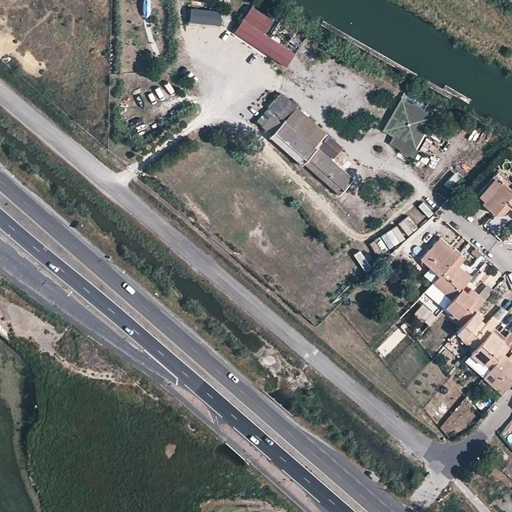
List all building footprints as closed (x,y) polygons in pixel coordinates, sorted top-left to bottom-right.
[(273,20),(252,7),(235,33),(286,67),(294,55),(263,35),(273,20)] [(192,9),(191,24),(220,26),(221,11),(192,9)] [(406,91),(402,98),(435,117),(439,110),(406,91)] [(405,144),(416,150),(435,117),(402,98),(394,112),(390,110),(387,116),(391,118),(384,131),(394,137),(390,144),(402,151),(405,144)] [(297,108),(285,121),(316,148),(318,146),(327,135),(297,108)] [(271,134),(269,136),(301,164),(303,162),(339,194),(353,177),(318,146),(316,148),(285,121),(284,120),(281,123),(274,116),(264,128),(271,134)] [(511,190),(511,182),(498,170),(494,174),(511,190)] [(456,174),(444,184),(449,190),(461,180),(456,174)] [(511,191),(511,190),(494,174),(474,196),(493,213),(496,211),(511,191)] [(510,207),(511,204),(511,191),(496,211),(502,216),(510,207)] [(429,218),(434,213),(424,202),(419,207),(429,218)] [(399,224),(409,236),(419,228),(409,216),(399,224)] [(398,226),(370,243),(378,256),(406,239),(398,226)] [(458,253),(439,236),(419,257),(438,275),(452,260),(458,253)] [(361,251),(354,255),(367,273),(373,268),(361,251)] [(438,275),(432,282),(451,298),(461,288),(469,278),(457,268),(459,266),(452,260),(438,275)] [(459,266),(457,268),(469,278),(471,276),(459,266)] [(482,270),(478,280),(495,286),(498,276),(482,270)] [(451,310),(449,313),(461,324),(475,309),(481,302),(484,299),(472,288),(467,293),(461,288),(451,298),(445,305),(451,310)] [(445,305),(443,308),(449,313),(451,310),(445,305)] [(485,322),(481,328),(475,323),(479,318),(482,315),(475,309),(461,324),(456,331),(474,347),(492,327),(496,322),(490,317),(485,322)] [(479,318),(475,323),(481,328),(485,322),(479,318)] [(498,329),(502,333),(511,322),(507,318),(498,329)] [(499,332),(492,327),(474,347),(470,352),(489,369),(503,353),(509,346),(497,335),(499,332)] [(508,356),(503,353),(489,369),(485,373),(491,378),(489,380),(496,387),(498,385),(504,389),(511,379),(511,378),(511,377),(511,375),(511,353),(508,356)] [(484,395),(477,405),(486,410),(493,400),(484,395)]
